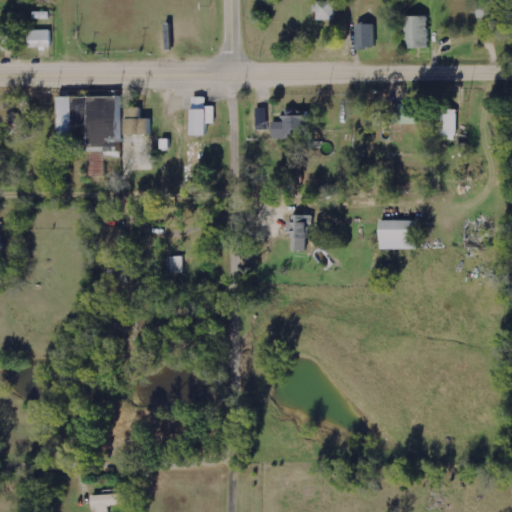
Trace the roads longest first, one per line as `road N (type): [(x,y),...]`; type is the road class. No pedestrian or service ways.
road 1 (residential): [(232,450),(230,75)]
road 2 (tertiary): [(230,75),(511,75)]
road 3 (residential): [(0,458),(195,458),(232,450)]
road 4 (track): [(231,203),(0,202)]
road 5 (tertiary): [(0,77),(230,75)]
